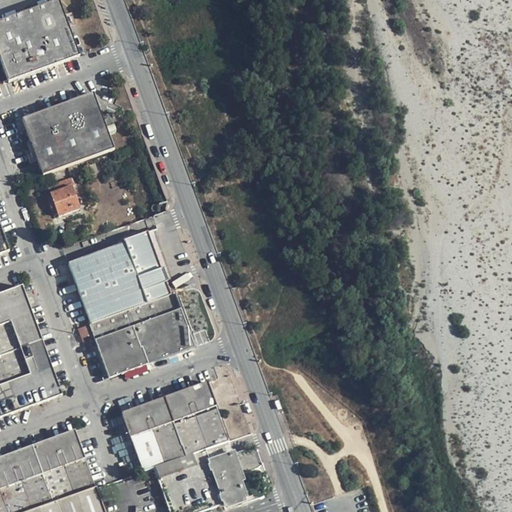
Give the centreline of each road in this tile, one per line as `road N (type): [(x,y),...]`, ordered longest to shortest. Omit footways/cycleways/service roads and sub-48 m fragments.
road 1 (secondary): [(112,0),(299,511)]
road 2 (unknown): [(189,209),(37,260)]
